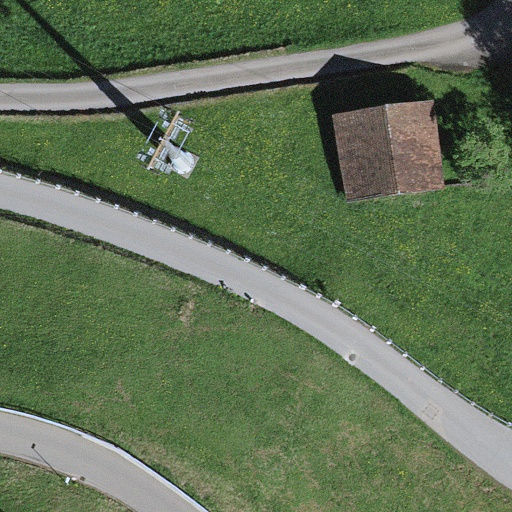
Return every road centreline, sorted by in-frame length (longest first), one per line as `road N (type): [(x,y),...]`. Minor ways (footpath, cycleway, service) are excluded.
road 1 (residential): [(0,191),(299,302),(511,463)]
road 2 (residential): [(511,14),(439,47),(57,103),(0,100)]
road 3 (residential): [(0,435),(84,460),(167,511)]
